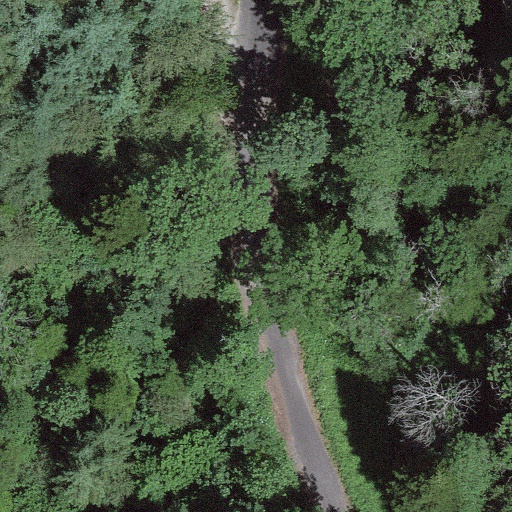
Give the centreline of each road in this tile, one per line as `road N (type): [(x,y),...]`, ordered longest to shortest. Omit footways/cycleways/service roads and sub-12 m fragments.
road 1 (unclassified): [(336,511),(275,327),(247,133),(259,0)]
road 2 (track): [(247,133),(220,0)]
